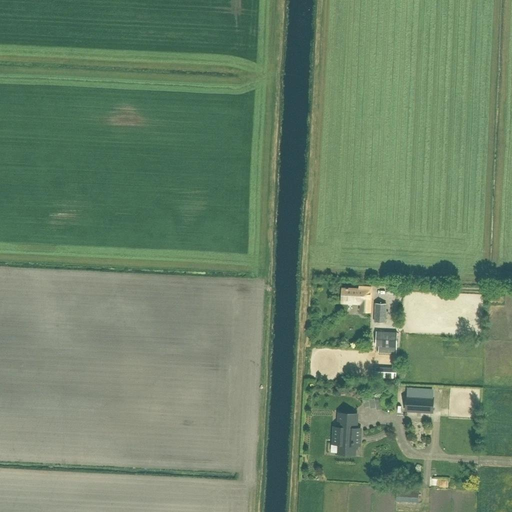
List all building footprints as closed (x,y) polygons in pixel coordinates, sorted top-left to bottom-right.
[(370,312),(371,293),(359,293),(359,290),(342,289),(342,302),(361,303),(361,312),(370,312)] [(386,323),(387,303),(375,303),(374,322),(386,323)] [(375,347),(378,347),(396,348),(397,332),(376,331),(375,347)] [(433,414),(434,397),(405,395),(405,412),(433,414)] [(355,428),(355,414),(340,413),(339,428),(334,428),(333,444),(338,444),(338,453),(354,454),(354,444),(359,445),(360,429),(355,428)]
